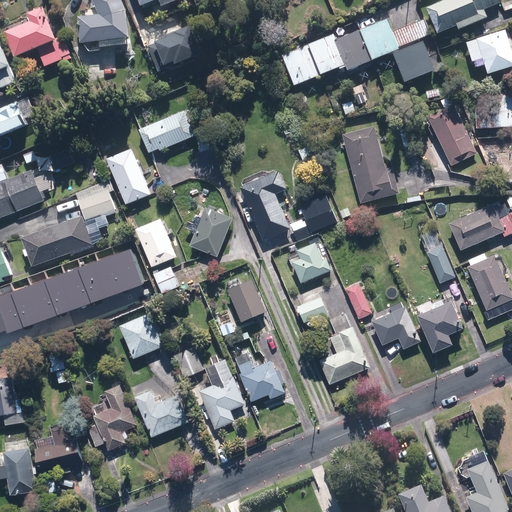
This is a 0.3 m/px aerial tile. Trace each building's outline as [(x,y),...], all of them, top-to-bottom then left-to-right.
[(132,37),(130,6),(127,0),(96,0),(100,9),(83,10),(85,41),(132,37)] [(503,2),(502,0),(443,0),(430,6),(441,32),(461,24),(462,28),(490,16),(487,9),(503,2)] [(5,24),(19,56),(56,39),(60,38),(46,5),(5,24)] [(351,70),(433,35),(425,18),(395,31),(390,17),(339,39),(337,33),(286,55),(301,90),(314,85),(312,81),(348,65),(351,70)] [(197,23),(150,45),(163,75),(211,53),(197,23)] [(511,43),(507,29),(468,42),(475,62),(486,58),(491,74),(511,66),(511,43)] [(60,38),(56,39),(65,58),(76,53),(68,34),(60,38)] [(0,69),(12,64),(16,63),(5,39),(0,41),(0,69)] [(426,40),(396,53),(409,83),(439,70),(426,40)] [(12,64),(0,69),(0,78),(4,88),(20,81),(12,64)] [(442,87),(428,90),(430,99),(444,96),(442,87)] [(511,91),(491,92),(491,127),(511,127),(511,91)] [(0,136),(35,123),(26,99),(2,108),(0,104),(0,103),(0,136)] [(356,101),(343,103),(345,116),(358,113),(356,101)] [(458,104),(432,115),(454,165),(480,153),(458,104)] [(187,109),(139,129),(149,155),(156,152),(198,135),(187,109)] [(298,123),(285,129),(290,140),(303,134),(298,123)] [(389,166),(379,124),(345,132),(362,203),(401,194),(398,182),(394,165),(389,166)] [(315,143),(300,149),(306,164),(321,157),(315,143)] [(131,148),(106,159),(125,204),(150,194),(149,191),(131,148)] [(0,219),(48,200),(45,192),(56,188),(49,171),(38,175),(35,168),(11,178),(5,162),(0,164),(0,219)] [(287,190),(278,171),(240,187),(264,243),(291,232),(288,225),(276,195),(287,190)] [(115,191),(111,179),(74,193),(83,216),(93,244),(105,239),(100,227),(110,223),(108,217),(118,213),(110,193),(115,191)] [(308,217),(288,225),(291,232),(297,241),(342,224),(331,193),(303,204),(308,217)] [(506,236),(511,233),(511,197),(508,199),(511,207),(511,212),(503,216),(496,202),(452,222),(465,250),(504,232),(506,236)] [(195,231),(189,245),(216,256),(232,218),(205,207),(201,217),(195,214),(189,229),(195,231)] [(28,248),(25,249),(27,256),(31,255),(35,267),(72,253),(73,256),(95,247),(93,244),(83,216),(24,238),(28,248)] [(160,219),(135,229),(150,268),(175,258),(160,219)] [(422,235),(429,252),(446,245),(439,228),(422,235)] [(16,274),(5,240),(0,241),(0,279),(1,279),(2,283),(9,281),(8,277),(16,274)] [(303,283),(335,271),(330,257),(325,259),(318,241),(298,248),(303,260),(295,263),(303,283)] [(446,245),(429,252),(443,284),(459,277),(446,245)] [(115,255),(128,289),(146,283),(133,248),(115,255)] [(488,251),(470,258),(473,265),(470,266),(489,309),(485,311),(489,321),(511,311),(511,285),(499,254),(490,257),(488,251)] [(115,255),(99,260),(111,296),(128,289),(115,255)] [(99,260),(81,267),(93,302),(111,296),(99,260)] [(81,267),(64,273),(77,308),(93,302),(81,267)] [(172,267),(153,274),(161,294),(179,286),(176,276),(172,267)] [(64,273),(47,279),(60,315),(77,308),(64,273)] [(239,276),(227,281),(230,289),(228,290),(241,322),(265,312),(252,280),(242,284),(239,276)] [(47,279),(30,286),(43,321),(60,315),(47,279)] [(362,281),(347,287),(360,319),(375,313),(362,281)] [(30,286),(13,292),(26,327),(43,321),(30,286)] [(13,292),(0,296),(0,310),(8,333),(26,327),(13,292)] [(324,296),(300,306),(306,322),(330,313),(324,296)] [(445,298),(431,303),(433,309),(422,313),(437,352),(457,344),(453,334),(468,328),(457,300),(448,303),(445,298)] [(407,350),(425,341),(409,306),(406,307),(404,301),(391,306),(393,311),(374,320),(386,346),(402,338),(407,350)] [(169,345),(157,312),(123,324),(135,357),(169,345)] [(234,332),(231,322),(220,326),(223,335),(234,332)] [(374,369),(357,324),(333,333),(340,353),(322,360),(331,384),(374,369)] [(196,346),(177,354),(187,378),(206,369),(196,346)] [(257,366),(251,350),(234,356),(251,401),(269,395),(270,399),(286,393),(273,360),(257,366)] [(64,354),(51,357),(54,372),(59,371),(61,382),(70,380),(64,354)] [(214,365),(210,366),(216,386),(204,390),(217,429),(239,421),(234,409),(249,404),(238,374),(234,376),(228,360),(222,362),(219,355),(212,357),(214,365)] [(0,416),(4,416),(5,426),(28,423),(24,396),(17,397),(15,376),(0,377),(0,416)] [(100,423),(90,427),(98,447),(108,443),(110,449),(133,440),(128,429),(140,424),(124,385),(109,391),(112,399),(94,406),(100,423)] [(159,400),(155,388),(139,393),(154,437),(193,423),(182,392),(159,400)] [(39,447),(45,472),(88,461),(83,440),(75,441),(71,425),(54,429),(57,443),(39,447)] [(10,452),(0,452),(0,466),(3,467),(4,479),(12,478),(14,493),(39,491),(34,439),(9,441),(10,452)] [(511,511),(511,510),(492,458),(469,466),(478,490),(468,494),(474,511),(511,511)] [(94,463),(75,469),(81,487),(100,481),(94,463)] [(425,484),(401,494),(408,511),(455,511),(448,493),(431,500),(425,484)]
